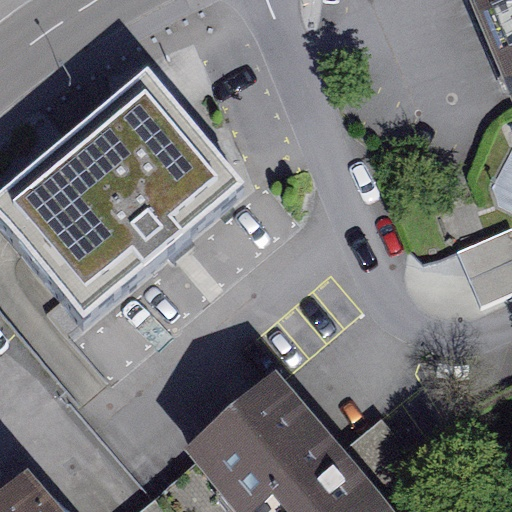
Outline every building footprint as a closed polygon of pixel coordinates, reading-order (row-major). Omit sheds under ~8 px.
[(511,0),(474,0),(511,84),(511,0)] [(155,92),(0,218),(0,223),(86,327),(243,198),(155,92)] [(511,232),(462,250),(482,306),(511,295),(511,232)] [(407,511),(295,383),(194,470),(230,511),(407,511)] [(22,511),(59,511),(43,494),(22,511)]
